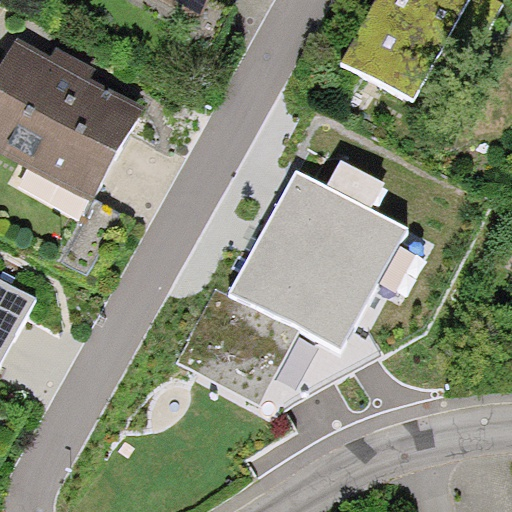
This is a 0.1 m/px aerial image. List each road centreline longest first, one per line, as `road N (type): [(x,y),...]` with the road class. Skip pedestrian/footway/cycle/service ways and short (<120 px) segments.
road 1 (residential): [(295,0),(76,393),(30,494),(32,511)]
road 2 (residential): [(427,427),(369,450),(267,511)]
